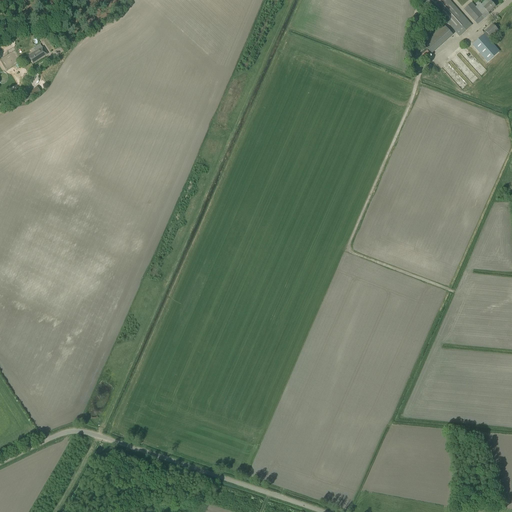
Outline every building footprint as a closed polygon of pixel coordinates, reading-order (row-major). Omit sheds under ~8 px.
[(428,0),(426,2),(441,19),(443,18),(459,37),(472,25),(449,0),(428,0)] [(471,3),(464,10),(475,21),(482,15),(486,11),(488,13),(495,7),(495,6),(494,3),(493,4),(491,2),(489,0),(486,0),(481,5),(482,6),(478,10),(471,3)] [(485,31),(483,33),(484,35),(472,45),(487,62),(499,51),(488,39),(498,30),(493,24),(485,31)] [(432,53),(453,34),(446,27),(425,45),(432,53)] [(28,57),(33,64),(47,54),(43,47),(28,57)] [(481,75),(487,70),(465,47),(449,63),(453,68),(454,67),(453,65),(455,63),(462,71),(467,67),(468,68),(472,65),(481,75)] [(469,86),(472,84),(457,67),(455,69),(469,86)] [(25,97),(28,101),(40,91),(37,87),(25,97)]
